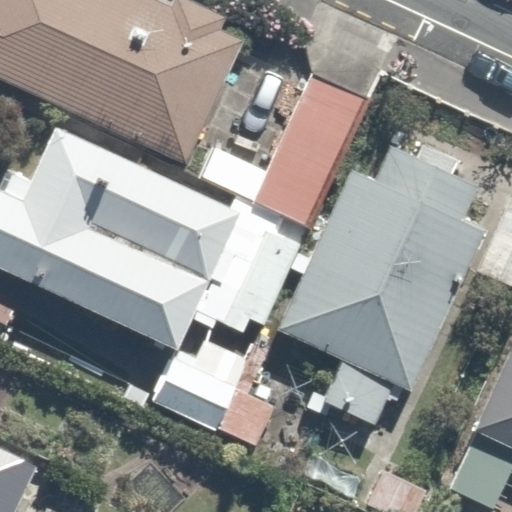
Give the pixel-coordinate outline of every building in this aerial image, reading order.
[(188,0),(0,0),(0,82),(181,168),(247,28),(188,0)] [(205,147),(192,174),(227,190),(276,213),(297,223),(363,82),(304,54),(250,168),(205,147)] [(303,402),(359,428),(381,382),(395,388),(477,214),(458,205),(470,178),(443,165),(461,128),(395,98),(373,144),(363,140),(341,185),(328,178),(258,327),(323,358),(303,402)] [(255,321),(296,235),(271,223),(276,213),(227,190),(222,201),(33,112),(8,166),(0,161),(0,268),(159,344),(173,314),(195,324),(199,316),(230,331),(238,313),(255,321)] [(511,214),(494,206),(464,269),(511,291),(511,293),(450,425),(460,430),(502,450),(511,454),(511,214)] [(185,356),(165,347),(142,397),(201,425),(235,353),(195,334),(185,356)] [(477,502),(502,450),(460,430),(435,482),(477,502)] [(0,511),(5,511),(30,462),(0,447),(0,511)]
